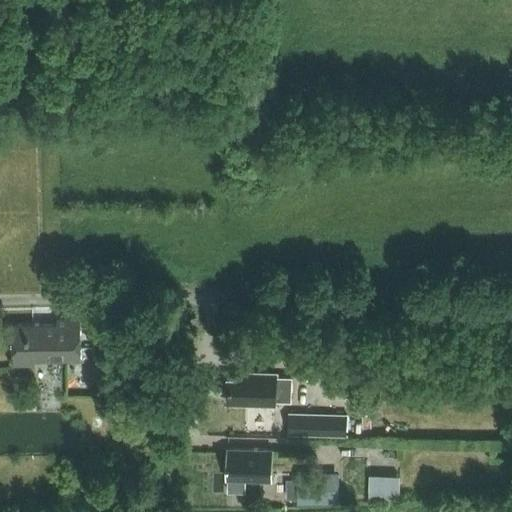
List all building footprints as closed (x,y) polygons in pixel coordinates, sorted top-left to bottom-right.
[(13,366),(34,365),(34,360),(81,359),(80,318),(56,319),(56,324),(12,325),(13,366)] [(274,401),(290,401),(291,378),(276,378),(276,374),(236,373),(236,379),(229,379),(228,404),(274,405),(274,401)] [(398,385),(373,384),(372,396),(397,398),(398,385)] [(288,434),(348,436),(348,413),(289,412),(288,434)] [(273,481),(274,450),(228,449),(227,480),(228,480),(228,492),(246,492),(246,480),(273,481)] [(370,471),(369,500),(400,501),(400,472),(370,471)] [(297,479),(297,500),(338,499),(338,478),(297,479)]
